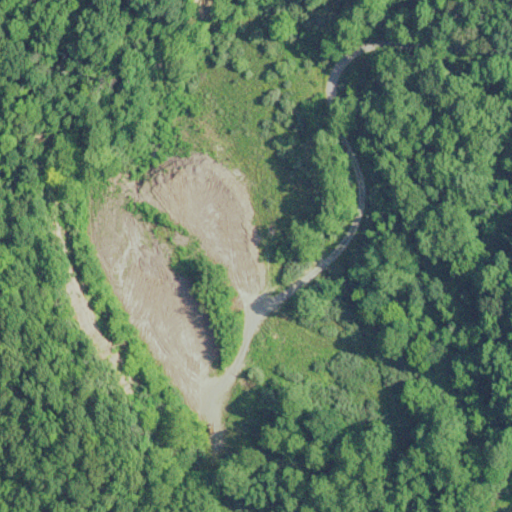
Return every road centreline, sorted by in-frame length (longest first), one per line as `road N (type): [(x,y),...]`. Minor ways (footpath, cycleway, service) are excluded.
road 1 (residential): [(258,75),(246,140),(296,338),(285,400)]
road 2 (residential): [(511,68),(346,64),(258,75)]
